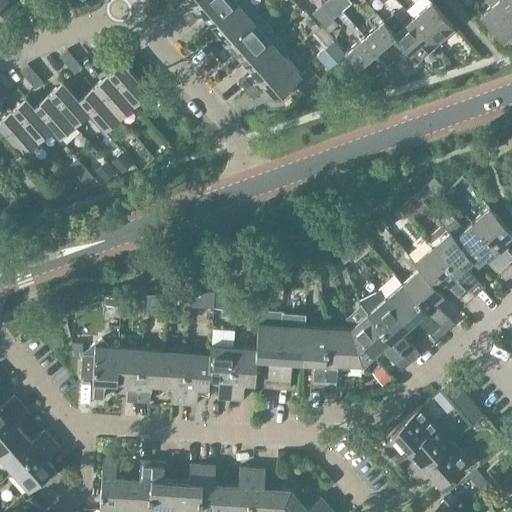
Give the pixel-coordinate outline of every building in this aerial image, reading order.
[(0,0),(0,18),(2,21),(4,19),(17,8),(18,9),(24,3),(23,3),(20,0),(0,0)] [(175,8),(183,17),(202,0),(186,0),(184,3),(183,2),(175,8)] [(203,13),(212,24),(237,2),(235,0),(202,0),(183,17),(190,26),(198,19),(197,18),(203,13)] [(208,46),(215,54),(259,16),(244,0),(239,0),(237,2),(212,24),(222,35),(216,40),(216,39),(208,46)] [(327,0),(311,14),(322,28),(328,35),(337,27),(331,20),(342,11),(336,4),(332,0),(327,0)] [(332,0),(336,4),(342,11),(352,3),(350,0),(332,0)] [(486,0),(491,6),(480,15),(503,41),(511,33),(511,14),(499,0),(486,0)] [(511,0),(499,0),(511,14),(511,0)] [(432,1),(413,17),(435,43),(454,26),(432,1)] [(393,13),(384,21),(395,33),(394,34),(405,46),(416,59),(435,43),(413,17),(404,25),(393,13)] [(235,50),(244,61),(275,34),(259,16),(215,54),(223,63),(230,56),(230,55),(235,50)] [(383,20),(364,36),(386,62),(405,46),(394,34),(395,33),(384,21),(383,20)] [(239,82),(247,90),(285,57),(290,52),(275,34),(244,61),(253,71),(248,76),(247,75),(239,82)] [(386,62),(364,36),(346,52),(368,78),(386,62)] [(333,42),(316,55),(328,69),(344,55),(333,42)] [(115,52),(108,44),(100,50),(107,59),(115,52)] [(60,57),(67,65),(75,59),(67,50),(60,57)] [(285,57),(247,90),(254,99),(262,92),(261,91),(267,86),(276,98),(290,86),(299,96),(318,79),(309,69),(309,68),(301,75),(285,57)] [(75,59),(67,65),(75,74),(82,67),(75,59)] [(123,61),(108,74),(134,104),(149,91),(123,61)] [(20,71),(28,80),(36,73),(28,65),(20,71)] [(36,73),(28,80),(36,88),(43,81),(36,73)] [(108,74),(94,86),(120,116),(134,104),(108,74)] [(64,81),(48,95),(74,125),(88,112),(78,100),(80,99),(64,81)] [(94,86),(80,99),(78,100),(88,112),(104,130),(120,116),(94,86)] [(48,95),(35,106),(33,108),(51,128),(59,137),(74,125),(48,95)] [(27,97),(11,111),(37,141),(51,128),(33,108),(35,106),(27,97)] [(37,141),(11,111),(0,120),(0,127),(23,154),(37,141)] [(120,154),(112,162),(123,173),(131,166),(120,154)] [(108,164),(98,172),(105,180),(115,172),(108,164)] [(84,165),(75,173),(83,182),(91,174),(84,165)] [(68,181),(59,190),(65,196),(74,188),(68,181)] [(426,184),(417,192),(424,200),(433,192),(426,184)] [(424,200),(417,192),(399,207),(410,219),(427,204),(424,200)] [(511,231),(489,206),(472,221),(511,267),(511,247),(504,239),(511,232),(511,231)] [(391,214),(384,221),(389,226),(396,219),(391,214)] [(455,217),(445,226),(454,237),(472,257),(477,263),(485,256),(505,278),(511,272),(511,267),(472,221),(464,228),(455,217)] [(427,236),(427,239),(432,245),(475,294),(483,287),(484,286),(465,264),(472,257),(454,237),(445,226),(444,225),(439,225),(427,236)] [(361,234),(346,244),(356,258),(371,248),(361,234)] [(345,245),(337,250),(344,261),(352,256),(345,245)] [(414,261),(419,267),(420,266),(438,286),(445,280),(465,302),(475,294),(432,245),(414,261)] [(337,250),(326,254),(334,276),(344,269),(337,250)] [(323,255),(318,258),(322,267),(327,265),(323,255)] [(313,260),(303,262),(306,275),(316,272),(313,260)] [(419,267),(402,282),(445,331),(455,322),(435,300),(444,292),(438,286),(420,266),(419,267)] [(402,282),(385,296),(409,323),(416,317),(436,339),(445,331),(402,282)] [(241,283),(241,293),(253,294),(254,284),(241,283)] [(215,293),(214,306),(231,308),(232,289),(215,288),(215,293)] [(363,306),(368,311),(411,361),(420,352),(401,330),(409,323),(385,296),(378,288),(359,298),(363,306)] [(191,294),(191,304),(213,306),(214,291),(191,294)] [(146,294),(145,311),(150,311),(151,303),(167,304),(167,294),(146,294)] [(106,297),(106,305),(118,305),(119,297),(106,297)] [(169,297),(169,305),(178,306),(179,297),(169,297)] [(363,305),(348,318),(353,324),(350,326),(374,353),(382,347),(401,369),(411,361),(368,311),(363,306),(363,305)] [(259,321),(257,346),(257,356),(267,357),(265,386),(278,387),(282,322),(259,321)] [(305,323),(282,322),(278,387),(290,388),(292,358),(302,359),(305,323)] [(329,325),(305,323),(302,359),(312,360),(311,389),(323,390),(329,325)] [(350,326),(329,325),(323,390),(336,391),(338,361),(363,363),(374,353),(350,326)] [(83,343),(73,342),(76,356),(77,357),(82,357),(82,353),(82,351),(83,343)] [(82,357),(81,377),(93,378),(92,395),(105,396),(106,380),(117,380),(119,345),(95,343),(95,354),(82,353),(82,357)] [(211,343),(210,351),(209,379),(219,379),(218,397),(231,398),(234,345),(211,343)] [(126,398),(138,399),(142,346),(119,345),(117,380),(127,381),(126,398)] [(257,346),(234,345),(231,398),(243,398),(244,381),(255,382),(257,356),(257,346)] [(152,383),(162,384),(165,348),(142,346),(138,399),(151,400),(152,383)] [(172,401),(184,402),(188,349),(165,348),(162,384),(173,384),(172,401)] [(188,349),(184,402),(197,403),(198,386),(209,387),(209,379),(210,351),(188,349)] [(381,364),(372,372),(382,384),(392,377),(381,364)] [(443,386),(459,404),(468,396),(452,378),(443,386)] [(0,421),(22,402),(14,393),(1,404),(0,402),(0,421)] [(468,396),(459,404),(469,416),(478,408),(468,396)] [(0,421),(0,451),(24,431),(17,423),(31,411),(22,402),(0,421)] [(399,437),(409,448),(438,422),(422,405),(422,404),(383,438),(390,445),(399,437)] [(408,467),(415,474),(453,440),(438,422),(409,448),(418,458),(408,467)] [(0,451),(0,455),(13,471),(53,436),(44,427),(31,439),(24,431),(0,451)] [(53,436),(13,471),(29,489),(55,466),(47,457),(61,446),(53,436)] [(453,440),(415,474),(421,481),(430,473),(440,484),(449,476),(469,459),(453,440)] [(100,509),(125,510),(128,475),(116,474),(117,457),(104,456),(100,509)] [(125,510),(150,511),(154,459),(141,459),(140,476),(128,475),(125,510)] [(150,511),(175,511),(177,479),(165,478),(166,460),(154,459),(150,511)] [(175,511),(199,511),(203,463),(191,462),(189,480),(177,479),(175,511)] [(224,511),(227,482),(215,481),(216,464),(203,463),(199,511),(224,511)] [(224,511),(249,511),(253,466),(240,466),(239,483),(227,482),(224,511)] [(249,511),(273,511),(276,486),(264,485),(265,467),(253,466),(249,511)] [(476,468),(461,481),(467,487),(473,482),(472,480),(478,481),(482,476),(476,468)] [(449,476),(440,484),(446,491),(455,483),(449,476)] [(511,479),(511,478),(501,487),(509,496),(511,493),(511,479)] [(273,511),(321,511),(329,504),(321,495),(308,506),(290,487),(276,486),(273,511)] [(444,496),(451,504),(457,499),(449,490),(444,496)] [(450,511),(447,508),(451,504),(444,496),(424,511),(450,511)]
